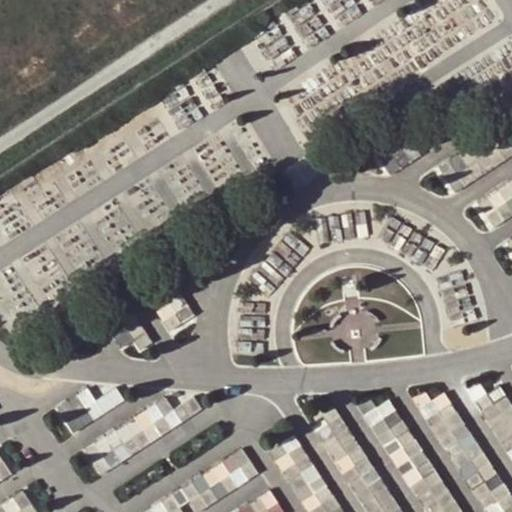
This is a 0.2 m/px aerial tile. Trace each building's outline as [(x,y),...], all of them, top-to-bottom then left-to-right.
[(511,133),(493,146),(486,136),(441,165),(458,192),(511,156),(511,133)] [(511,177),(478,198),(495,225),(511,214),(511,177)] [(162,303),(170,325),(194,316),(185,295),(162,303)] [(326,425),(374,511),(511,511),(511,379),(483,396),(511,448),(511,486),(481,431),(431,387),(414,396),(410,388),(380,404),(375,395),(366,399),(429,511),(415,511),(350,396),(326,410),(333,421),(326,425)] [(86,441),(100,468),(187,425),(174,397),(86,441)] [(278,443),(317,511),(352,511),(305,427),(278,443)] [(142,511),(202,511),(265,471),(247,443),(142,511)] [(0,483),(19,472),(2,445),(0,446),(0,483)] [(44,511),(33,490),(0,507),(0,511),(44,511)] [(290,511),(279,491),(239,511),(290,511)]
